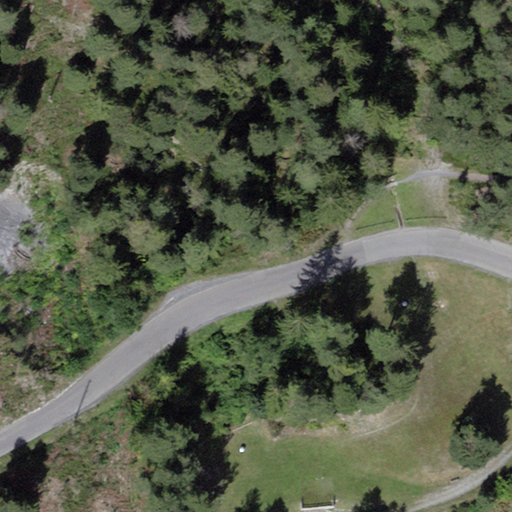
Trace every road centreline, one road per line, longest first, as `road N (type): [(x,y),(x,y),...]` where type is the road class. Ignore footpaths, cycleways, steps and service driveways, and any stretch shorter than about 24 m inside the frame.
road 1 (residential): [(0,445),(71,408),(158,334),(231,300),(379,248),(432,242),(511,263)]
road 2 (track): [(511,450),(458,488),(392,511)]
